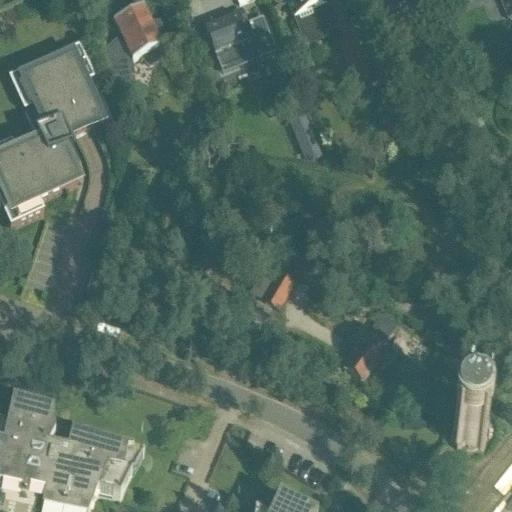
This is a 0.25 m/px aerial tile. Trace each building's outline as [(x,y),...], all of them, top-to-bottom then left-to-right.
[(270,0),(276,13),(288,8),(303,45),(301,45),(303,50),(328,41),(326,35),(337,31),(325,0),(270,0)] [(365,0),(367,2),(372,0),(387,0),(391,12),(421,0),(365,0)] [(511,0),(498,0),(507,22),(511,20),(511,0)] [(142,13),(115,25),(122,39),(104,53),(116,90),(133,88),(131,78),(135,77),(133,63),(140,59),(150,71),(173,52),(160,24),(149,27),(142,13)] [(223,27),(205,34),(215,60),(216,59),(224,77),(262,62),(277,55),(263,22),(249,29),(242,14),(221,22),(223,27)] [(339,47),(353,86),(369,80),(373,92),(383,89),(367,49),(363,40),(354,43),(354,42),(339,47)] [(80,49),(29,73),(9,82),(40,150),(17,161),(12,149),(0,154),(0,212),(10,235),(44,220),(39,208),(78,191),(63,158),(74,153),(69,142),(84,135),(101,127),(84,88),(95,83),(80,49)] [(308,262),(292,253),(262,306),(279,315),(295,287),(294,286),(308,262)] [(99,289),(90,286),(87,294),(96,298),(99,289)] [(349,361),(353,364),(345,375),(363,389),(372,377),(375,380),(384,368),(375,360),(397,331),(381,319),(349,361)] [(90,511),(97,501),(119,505),(132,482),(134,482),(143,464),(85,451),(72,444),(67,462),(48,457),(54,446),(54,423),(12,414),(7,435),(0,433),(0,511),(90,511)] [(451,435),(451,438),(452,441),(453,444),(455,446),(457,448),(459,450),(461,452),(464,453),(467,454),(470,454),(473,454),(476,453),(478,452),(481,450),(483,448),(485,446),(487,443),(488,441),(488,438),(489,435),(489,432),(488,430),(487,427),(489,424),(484,419),(481,420),(479,419),(476,417),(473,417),(470,416),(467,417),(464,417),(461,418),(459,420),(457,422),(455,424),(453,426),(452,429),(451,432),(451,435)]
